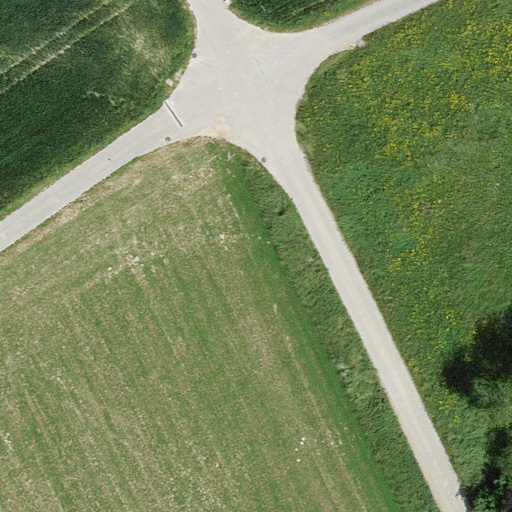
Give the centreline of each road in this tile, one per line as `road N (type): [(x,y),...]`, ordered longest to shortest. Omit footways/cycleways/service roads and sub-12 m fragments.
road 1 (track): [(452,511),(198,0)]
road 2 (track): [(388,0),(231,66),(0,231)]
